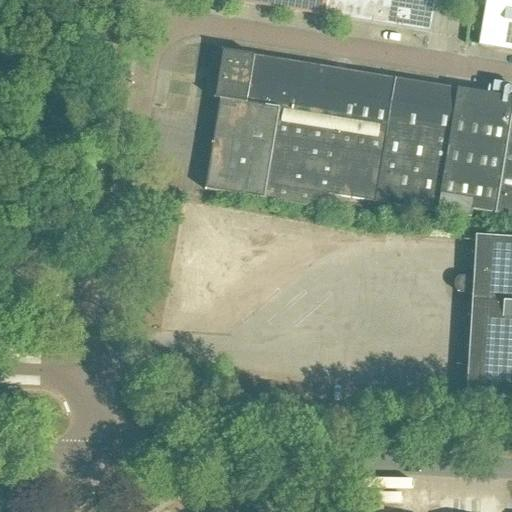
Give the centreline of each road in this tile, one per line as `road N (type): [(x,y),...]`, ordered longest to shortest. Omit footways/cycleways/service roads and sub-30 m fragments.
road 1 (tertiary): [(88,456),(511,467)]
road 2 (unclassified): [(511,72),(155,19)]
road 3 (unclassified): [(108,290),(155,19)]
road 4 (unclassified): [(88,456),(90,373),(108,290)]
